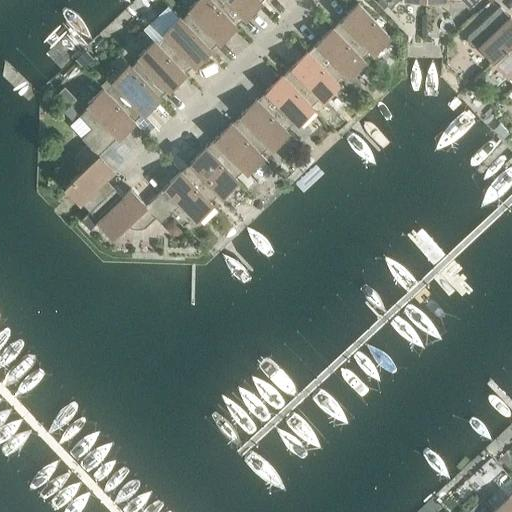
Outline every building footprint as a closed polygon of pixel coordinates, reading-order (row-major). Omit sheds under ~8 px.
[(191,9),(181,18),(210,49),(220,40),(236,26),(235,25),(211,0),(195,0),(189,6),(191,9)] [(211,0),(235,25),(245,16),(261,2),(260,1),(259,0),(211,0)] [(342,18),(332,27),(361,57),(371,48),(373,51),(389,36),(357,3),(342,17),(342,18)] [(478,45),(493,60),(511,41),(511,18),(510,16),(509,16),(499,5),(468,34),(466,37),(467,42),(470,45),(474,46),(478,45)] [(166,33),(156,42),(184,73),(194,63),(195,64),(210,49),(181,18),(179,16),(163,30),(166,33)] [(317,41),(307,51),(336,81),(346,72),(348,74),(364,60),(361,57),(332,27),(332,26),(316,41),(317,41)] [(140,57),(130,66),(159,97),(169,87),(169,88),(185,73),(184,73),(156,42),(153,40),(138,54),(140,57)] [(507,75),(511,80),(511,41),(493,60),(507,75)] [(85,49),(75,59),(83,67),(93,58),(85,49)] [(292,65),(282,75),(310,105),(320,96),(323,98),(338,84),(336,81),(307,51),(307,50),(291,65),(292,65)] [(115,81),(105,90),(134,120),(144,111),(144,112),(159,97),(130,66),(128,64),(113,78),(115,81)] [(266,89),(256,98),(285,129),(295,119),(297,122),(313,108),(310,105),(282,75),(281,74),(266,89)] [(64,86),(58,92),(69,104),(75,98),(64,86)] [(79,115),(91,128),(108,144),(118,135),(119,136),(134,121),(134,120),(105,90),(103,87),(87,102),(90,105),(79,115)] [(241,113),(231,122),(260,153),(270,143),(272,146),(288,131),(285,129),(256,98),(240,112),(241,113)] [(69,105),(63,111),(72,120),(79,114),(69,105)] [(216,137),(206,146),(234,177),(244,167),(247,170),(262,155),(260,153),(231,122),(215,136),(216,137)] [(89,209),(105,194),(97,185),(113,169),(98,154),(108,144),(91,128),(81,137),(86,143),(76,153),(74,157),(74,165),(76,169),(79,172),(65,185),(79,201),(80,200),(89,209)] [(190,161),(180,170),(209,200),(219,191),(221,194),(237,179),(234,177),(206,146),(205,146),(190,160),(190,161)] [(165,185),(155,194),(171,212),(183,225),(194,215),(196,218),(212,203),(209,200),(180,170),(164,184),(165,185)] [(89,209),(83,215),(82,220),(87,225),(92,225),(97,220),(112,235),(125,222),(128,225),(132,227),(141,227),(145,226),(155,216),(161,222),(171,212),(155,194),(145,203),(131,188),(115,202),(107,193),(105,194),(89,209)] [(173,217),(166,223),(166,229),(172,235),(177,235),(184,228),(173,217)] [(508,494),(493,508),(496,511),(511,511),(511,490),(508,495),(508,494)]
